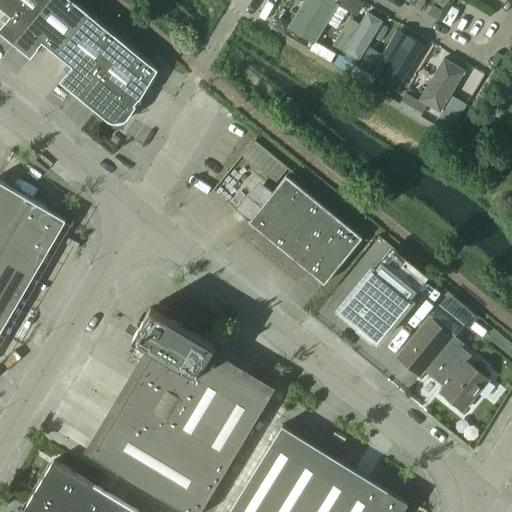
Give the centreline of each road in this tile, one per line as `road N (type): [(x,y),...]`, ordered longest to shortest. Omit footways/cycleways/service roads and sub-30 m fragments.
road 1 (unclassified): [(473,497),(445,464),(136,220)]
road 2 (unclassified): [(0,449),(136,220)]
road 3 (unclassified): [(136,220),(0,107)]
road 4 (residential): [(511,13),(485,60),(379,0)]
road 5 (unclassified): [(136,220),(208,98)]
